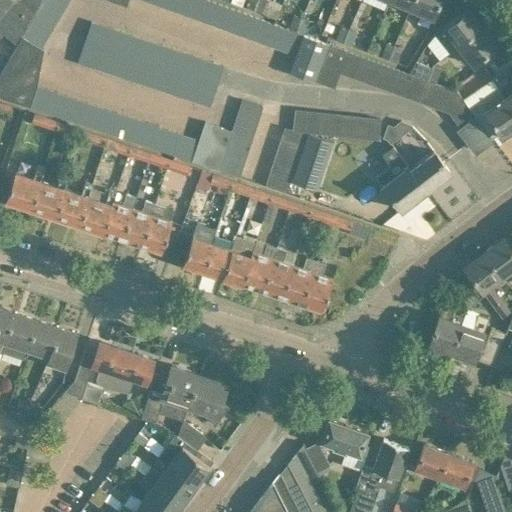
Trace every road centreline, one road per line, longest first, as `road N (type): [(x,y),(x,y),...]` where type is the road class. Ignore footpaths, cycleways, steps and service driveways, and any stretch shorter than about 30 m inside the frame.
road 1 (residential): [(292,348),(0,249)]
road 2 (residential): [(350,369),(364,332),(399,288),(511,202)]
road 3 (residential): [(197,511),(270,412),(292,348)]
road 4 (residential): [(511,428),(350,369)]
